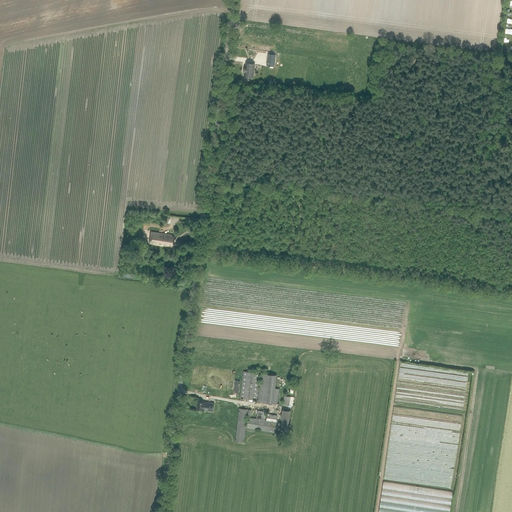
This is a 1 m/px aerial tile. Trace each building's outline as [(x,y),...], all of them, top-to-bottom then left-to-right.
[(271,30),(270,35),(274,36),(274,38),(283,39),(285,31),(275,29),(275,30),(271,30)] [(292,29),(292,37),(309,39),(310,31),(292,29)] [(257,48),(257,50),(284,53),(285,44),(254,40),(253,47),(257,48)] [(268,54),(266,65),(273,66),(275,55),(268,54)] [(244,72),(245,73),(244,75),(245,75),(245,76),(252,77),(254,65),(247,63),(246,67),(245,67),(244,72)] [(177,238),(176,237),(173,236),(173,235),(151,232),(149,244),(175,248),(175,246),(177,247),(178,241),(176,241),(176,240),(177,238)] [(240,398),(257,400),(260,373),(243,371),(240,398)] [(261,374),(258,402),(278,404),(279,389),(276,388),(277,375),(261,374)] [(206,402),(206,403),(198,402),(197,410),(205,411),(205,410),(213,412),(214,403),(206,402)] [(244,442),(248,409),(239,408),(235,441),(244,442)] [(285,409),(282,431),(290,432),(293,410),(285,409)] [(266,420),(248,417),(247,428),(275,433),(277,422),(276,422),(277,416),(267,414),(266,420)] [(384,482),(379,511),(451,511),(454,491),(384,482)]
